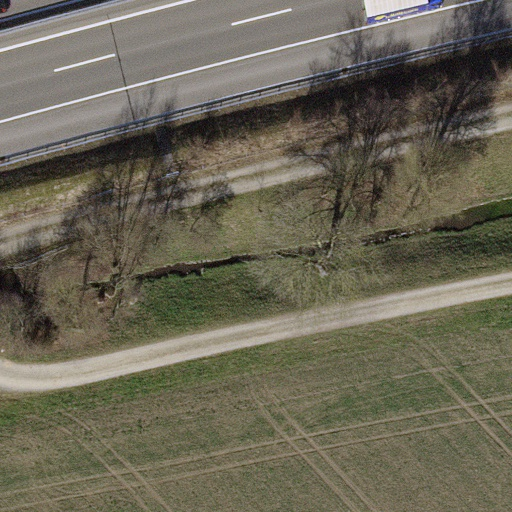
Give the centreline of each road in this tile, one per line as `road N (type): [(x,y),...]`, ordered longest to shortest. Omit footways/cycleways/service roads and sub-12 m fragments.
road 1 (track): [(0,246),(511,116)]
road 2 (track): [(0,369),(31,378),(511,287)]
road 3 (motorway): [(0,88),(341,0)]
